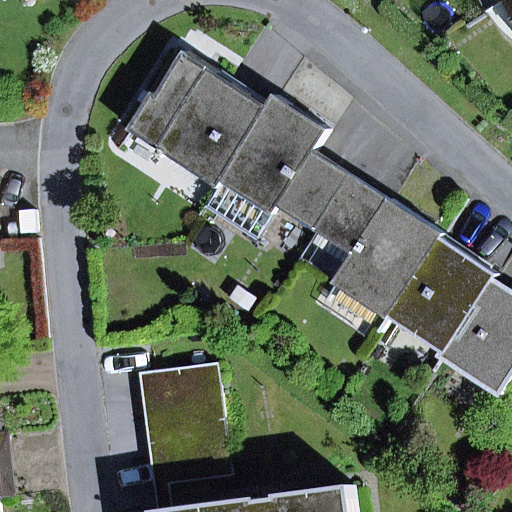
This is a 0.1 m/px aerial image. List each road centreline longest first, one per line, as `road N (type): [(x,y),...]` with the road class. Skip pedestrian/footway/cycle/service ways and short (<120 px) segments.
road 1 (residential): [(141,0),(102,22),(66,82),(51,146),(52,204),(98,511)]
road 2 (residential): [(511,202),(423,136),(289,0)]
